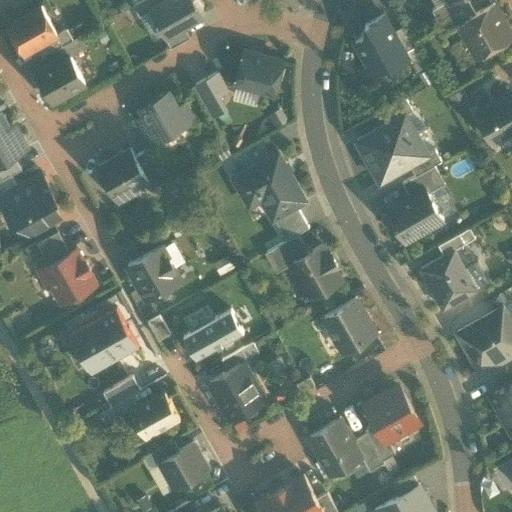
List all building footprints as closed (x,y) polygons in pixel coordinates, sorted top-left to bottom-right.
[(137,0),(133,3),(140,14),(152,7),(151,6),(162,0),(137,0)] [(166,32),(167,34),(184,24),(202,14),(193,0),(162,0),(151,6),(152,7),(166,32)] [(445,0),(432,8),(438,20),(470,2),(468,0),(445,0)] [(438,20),(444,30),(459,21),(476,12),(470,2),(438,20)] [(459,21),(478,55),(511,36),(493,2),(476,12),(459,21)] [(57,32),(41,4),(19,17),(8,23),(24,51),(57,32)] [(154,39),(164,33),(166,32),(152,7),(140,14),(154,39)] [(392,64),(408,55),(393,29),(383,12),(365,23),(366,26),(364,33),(354,39),(373,71),(390,61),(392,64)] [(404,23),(393,29),(408,55),(411,61),(421,55),(404,23)] [(164,33),(171,45),(190,35),(184,24),(167,34),(166,32),(164,33)] [(67,27),(36,45),(42,55),(46,53),(73,37),(67,27)] [(46,53),(53,64),(70,54),(84,46),(78,35),(73,37),(46,53)] [(260,88),(273,92),(283,59),(244,48),(235,81),(237,82),(260,88)] [(36,73),(51,100),(85,81),(70,54),(53,64),(36,73)] [(194,83),(212,115),(224,107),(217,94),(228,87),(218,70),(194,83)] [(260,88),(237,82),(233,95),(256,101),(260,88)] [(143,111),(158,138),(187,122),(186,121),(193,117),(184,101),(178,105),(168,88),(140,105),(143,111)] [(511,92),(511,91),(476,111),(493,141),(511,130),(511,92)] [(380,111),(386,121),(405,110),(406,111),(413,107),(406,96),(380,111)] [(356,138),(368,159),(417,131),(406,111),(405,110),(386,121),(356,138)] [(132,117),(147,144),(158,138),(143,111),(132,117)] [(2,112),(0,112),(0,161),(14,153),(27,146),(16,128),(12,130),(2,112)] [(417,131),(368,159),(380,179),(410,163),(429,152),(428,151),(417,131)] [(98,165),(117,197),(127,191),(129,194),(140,187),(138,185),(149,179),(135,155),(131,147),(98,165)] [(429,152),(410,163),(415,173),(434,163),(442,158),(435,147),(428,151),(429,152)] [(149,179),(153,186),(165,179),(147,148),(135,155),(149,179)] [(257,190),(273,217),(274,216),(297,204),(305,199),(278,150),(233,176),(245,197),(257,190)] [(0,179),(12,173),(22,167),(14,153),(0,161),(0,179)] [(402,180),(410,195),(426,186),(429,190),(444,182),(434,163),(415,173),(402,180)] [(24,219),(30,231),(59,215),(50,199),(55,196),(42,172),(18,185),(0,195),(1,197),(7,209),(16,223),(24,219)] [(0,197),(1,197),(0,195),(18,185),(12,173),(0,179),(0,197)] [(429,190),(426,186),(410,195),(386,208),(404,239),(444,217),(429,190)] [(274,216),(287,238),(298,232),(309,226),(297,204),(274,216)] [(438,243),(444,254),(454,248),(475,236),(469,225),(438,243)] [(37,241),(49,262),(70,250),(58,229),(37,241)] [(267,250),(277,269),(291,261),(308,251),(298,232),(287,238),(267,250)] [(173,237),(162,244),(174,265),(185,259),(173,237)] [(291,261),(310,294),(341,277),(335,266),(338,265),(331,252),(328,254),(322,243),(308,251),(291,261)] [(162,244),(128,263),(137,280),(146,296),(181,276),(174,265),(162,244)] [(52,283),(62,301),(97,281),(90,269),(91,268),(85,257),(84,258),(77,246),(70,250),(49,262),(38,268),(48,286),(52,283)] [(477,259),(465,266),(454,248),(444,254),(421,267),(443,306),(489,280),(477,259)] [(213,261),(220,273),(234,265),(227,253),(213,261)] [(324,314),(343,348),(376,330),(356,296),(324,314)] [(511,319),(503,304),(469,324),(469,323),(456,331),(480,371),(510,354),(511,353),(511,319)] [(86,361),(91,370),(139,344),(117,305),(70,332),(78,348),(86,361)] [(184,333),(197,356),(244,329),(231,307),(184,333)] [(160,312),(147,319),(159,338),(171,331),(160,312)] [(229,368),(243,360),(259,350),(253,340),(223,358),(229,368)] [(78,366),(86,361),(78,348),(70,352),(78,366)] [(209,379),(231,417),(265,398),(243,360),(229,368),(209,379)] [(103,390),(111,404),(131,393),(141,388),(133,373),(103,390)] [(309,375),(298,382),(301,388),(313,382),(309,375)] [(511,428),(511,380),(491,392),(511,428)] [(377,420),(387,438),(388,437),(419,419),(400,385),(387,392),(385,389),(368,399),(374,410),(372,411),(377,420)] [(130,408),(146,436),(180,417),(164,388),(137,404),(130,408)] [(100,411),(105,422),(130,408),(137,404),(131,393),(111,404),(100,411)] [(309,433),(331,472),(362,454),(353,438),(340,415),(309,433)] [(367,430),(383,458),(395,451),(388,437),(387,438),(377,420),(365,426),(367,430)] [(362,454),(370,468),(384,460),(383,458),(367,430),(353,438),(362,454)] [(159,460),(179,449),(173,439),(153,450),(159,460)] [(179,449),(159,460),(174,486),(209,467),(194,441),(179,449)] [(143,456),(149,466),(159,460),(153,450),(143,456)] [(511,478),(511,457),(503,462),(511,478)] [(164,492),(174,486),(159,460),(149,466),(164,492)] [(393,483),(399,493),(420,481),(414,471),(393,483)] [(304,473),(279,486),(293,511),(325,511),(317,495),(304,473)] [(377,511),(431,511),(436,510),(420,481),(399,493),(374,507),(377,511)] [(293,511),(279,486),(255,500),(261,511),(293,511)] [(339,511),(327,489),(317,495),(325,511),(339,511)] [(166,511),(197,511),(190,499),(166,511)]
